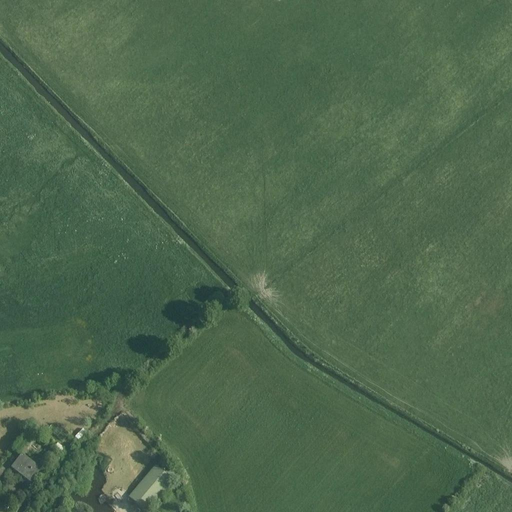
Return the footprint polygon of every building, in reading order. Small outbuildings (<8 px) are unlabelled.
[(202,284),(196,289),(201,295),(207,290),(202,284)] [(77,440),(86,430),(82,427),(73,436),(77,440)] [(21,455),(33,439),(26,435),(14,450),(21,455)] [(51,450),(47,455),(54,462),(58,457),(51,450)] [(31,482),(40,470),(22,456),(16,464),(20,467),(17,471),(31,482)] [(156,467),(129,498),(146,511),(148,511),(174,481),(156,467)]
